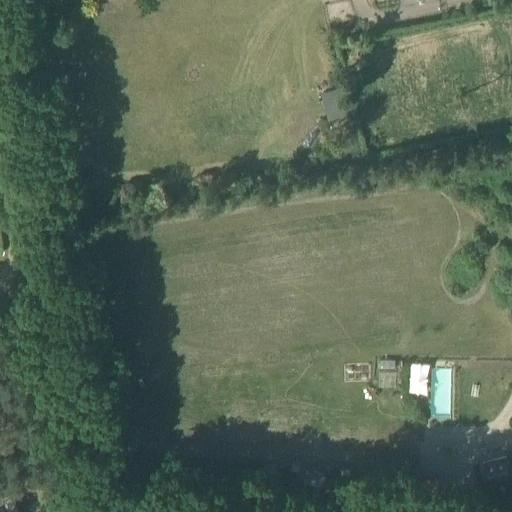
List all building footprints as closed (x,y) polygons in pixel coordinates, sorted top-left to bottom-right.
[(281,168),(288,156),(276,149),(269,161),(281,168)] [(507,455),(480,462),(486,481),(511,472),(511,454),(508,456),(507,455)] [(304,489),(320,489),(325,490),(325,475),(305,474),(305,476),(304,489)] [(294,476),(293,487),(304,488),(304,495),(320,496),(320,489),(304,489),(305,476),(294,476)] [(18,511),(14,486),(2,488),(6,511),(18,511)]
